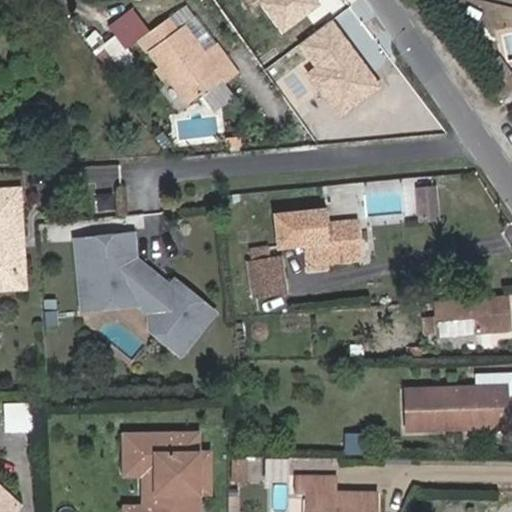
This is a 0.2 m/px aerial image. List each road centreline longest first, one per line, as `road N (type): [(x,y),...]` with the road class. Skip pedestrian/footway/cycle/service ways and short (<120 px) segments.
road 1 (unknown): [(496,155),(129,194)]
road 2 (residential): [(386,0),(511,178)]
